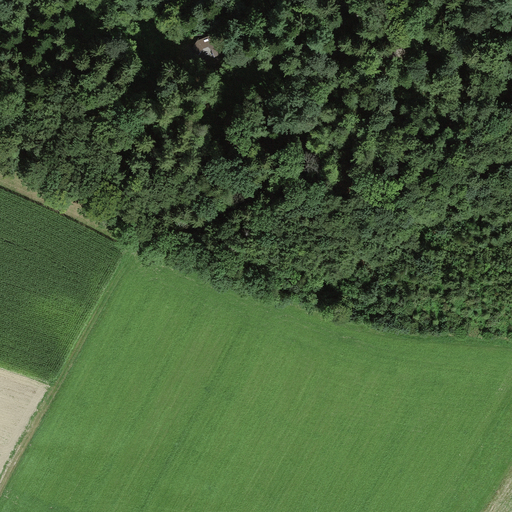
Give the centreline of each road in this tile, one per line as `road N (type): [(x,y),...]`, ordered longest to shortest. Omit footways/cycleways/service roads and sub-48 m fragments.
road 1 (track): [(0,489),(134,255)]
road 2 (track): [(333,0),(430,49),(511,70)]
